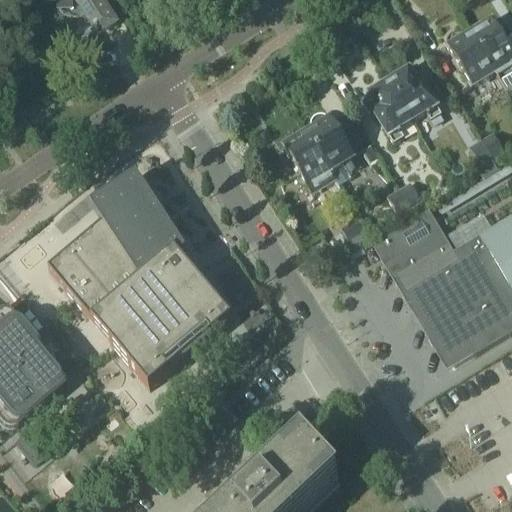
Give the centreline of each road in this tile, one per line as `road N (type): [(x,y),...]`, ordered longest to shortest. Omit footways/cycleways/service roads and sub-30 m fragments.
road 1 (residential): [(334,359),(160,82)]
road 2 (residential): [(167,511),(334,359)]
road 3 (tertiary): [(160,82),(0,189)]
road 4 (residential): [(434,511),(334,359)]
road 5 (tertiary): [(160,82),(296,0)]
